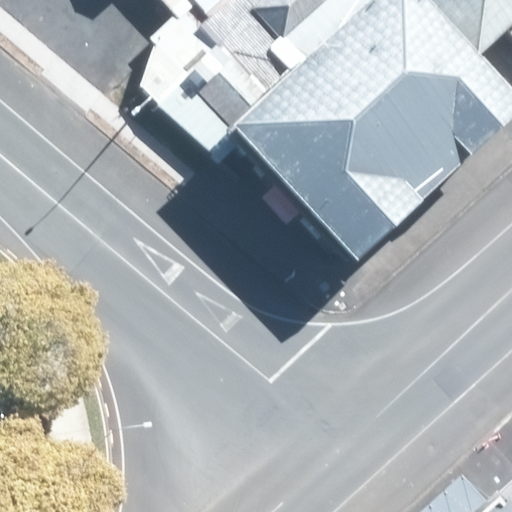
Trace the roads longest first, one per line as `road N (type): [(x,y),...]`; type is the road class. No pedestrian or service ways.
road 1 (tertiary): [(333,453),(266,379),(0,152)]
road 2 (tertiary): [(511,290),(333,453)]
